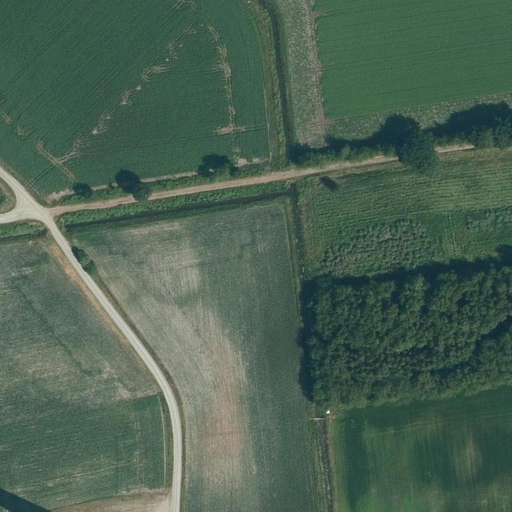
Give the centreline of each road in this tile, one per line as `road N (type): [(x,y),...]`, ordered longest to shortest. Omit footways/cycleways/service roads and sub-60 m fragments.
road 1 (track): [(0,221),(511,139)]
road 2 (track): [(43,214),(166,385),(177,433),(174,511)]
